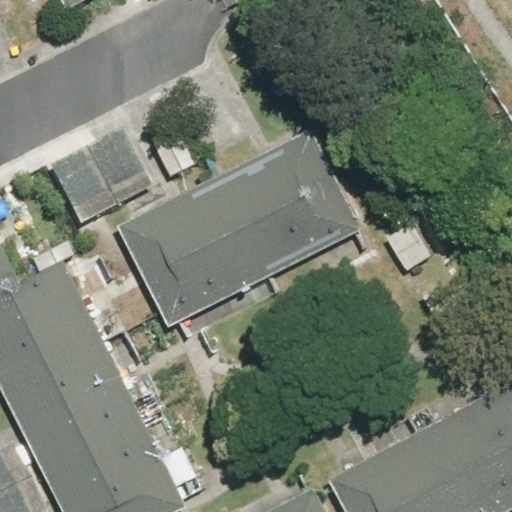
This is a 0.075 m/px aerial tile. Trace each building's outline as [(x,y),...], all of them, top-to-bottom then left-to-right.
[(332,115),(135,218),(188,320),(386,218),(332,115)] [(53,174),(80,224),(152,185),(125,135),(53,174)] [(0,188),(0,338),(90,511),(172,511),(209,493),(84,253),(44,273),(0,188)] [(511,395),(351,479),(367,511),(491,511),(511,501),(511,395)] [(45,511),(12,445),(0,451),(0,511),(45,511)] [(347,511),(331,478),(262,511),(347,511)]
